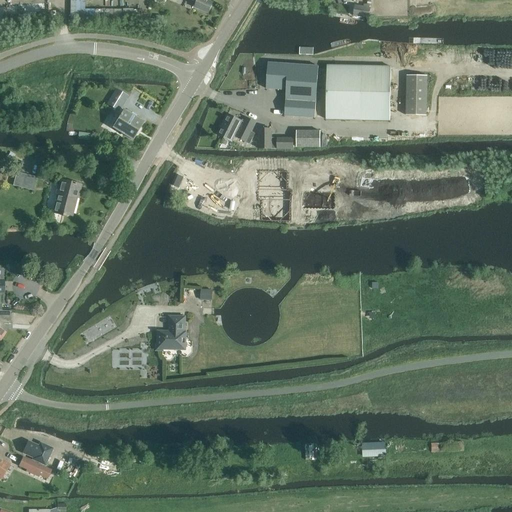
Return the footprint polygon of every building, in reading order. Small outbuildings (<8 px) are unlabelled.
[(115,8),(86,8),(86,0),(70,0),(70,20),(115,20),(115,8)] [(209,14),(214,3),(207,0),(191,0),(197,2),(194,8),(209,14)] [(369,18),(370,8),(356,6),(354,15),(369,18)] [(143,18),(142,8),(120,8),(121,19),(143,18)] [(268,63),(266,89),(287,90),(286,100),(316,103),(319,67),(268,63)] [(328,66),(325,121),(391,121),(392,67),(328,66)] [(407,116),(429,116),(430,76),(408,76),(407,116)] [(107,104),(117,111),(127,95),(116,89),(107,104)] [(315,118),(316,104),(287,103),(286,116),(315,118)] [(112,127),(133,140),(143,123),(123,110),(112,127)] [(244,123),(228,114),(223,123),(225,124),(219,136),(232,142),(235,137),(250,144),(255,134),(251,132),(256,123),(247,118),(244,123)] [(271,138),(271,129),(259,129),(259,149),(293,149),(293,138),(271,138)] [(297,132),(296,148),(318,148),(319,132),(297,132)] [(33,191),(37,178),(16,172),(13,186),(33,191)] [(79,193),(81,186),(79,185),(62,181),(60,181),(56,194),(58,194),(53,213),(62,215),(62,217),(64,217),(65,214),(71,216),(77,192),(79,193)] [(295,202),(295,189),(274,189),(274,200),(265,200),(265,214),(289,215),(289,202),(291,203),(291,201),(295,202)] [(0,307),(10,309),(11,302),(3,301),(3,293),(0,293),(0,279),(2,279),(2,271),(0,270),(0,307)] [(0,340),(5,333),(0,330),(0,326),(2,323),(10,324),(11,312),(0,311),(0,340)] [(204,320),(183,319),(183,318),(171,318),(171,333),(160,333),(160,345),(158,345),(157,346),(157,348),(158,349),(161,349),(162,349),(162,347),(184,348),(184,334),(183,334),(183,333),(204,334),(204,320)] [(45,465),(53,448),(40,443),(39,446),(29,441),(23,453),(33,458),(33,459),(45,465)] [(432,452),(464,451),(463,441),(432,442),(432,452)] [(306,461),(315,460),(314,444),(305,445),(306,461)] [(365,455),(385,454),(385,444),(364,445),(365,455)] [(0,478),(1,479),(10,465),(0,458),(0,478)] [(23,458),(19,466),(47,478),(51,470),(23,458)]
